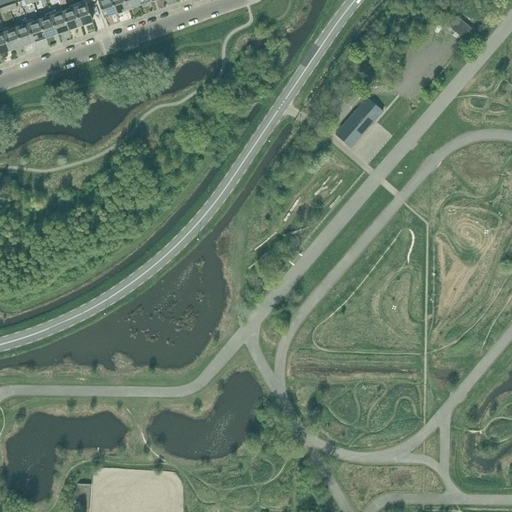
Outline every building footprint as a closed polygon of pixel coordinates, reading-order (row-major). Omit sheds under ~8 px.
[(98,0),(104,17),(117,12),(112,0),(98,0)] [(112,0),(117,12),(129,8),(125,0),(112,0)] [(125,0),(129,8),(140,4),(138,0),(125,0)] [(81,25),(93,21),(86,2),(75,7),(81,25)] [(69,29),(81,25),(75,7),(63,11),(69,29)] [(58,33),(69,29),(63,11),(51,15),(58,33)] [(46,37),(58,33),(51,15),(40,19),(46,37)] [(466,40),(474,30),(457,16),(449,26),(466,40)] [(34,41),(46,37),(40,19),(28,23),(34,41)] [(22,45),(34,41),(28,23),(16,27),(22,45)] [(11,49),(22,45),(16,27),(4,31),(11,49)] [(0,52),(11,49),(4,31),(0,32),(0,52)] [(351,147),(383,111),(367,97),(335,134),(351,147)] [(308,154),(316,145),(313,142),(304,151),(308,154)] [(293,263),(300,254),(297,251),(289,260),(293,263)] [(84,511),(88,511),(90,484),(77,484),(76,511),(84,511)]
